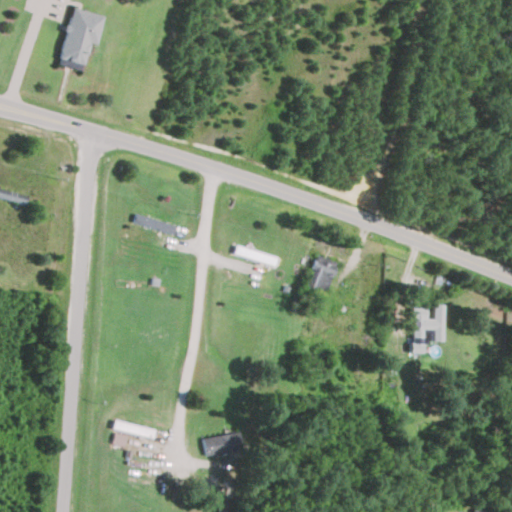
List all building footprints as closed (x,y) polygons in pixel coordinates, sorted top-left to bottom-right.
[(101,15),(69,7),(57,59),(82,65),(87,43),(94,45),(101,15)] [(131,224),(172,232),(174,223),(133,215),(131,224)] [(303,285),(324,292),(335,261),(314,254),(303,285)] [(421,351),(421,327),(431,328),(431,340),(441,340),(442,303),(431,302),(431,317),(425,317),(425,306),(410,306),(410,351),(421,351)] [(319,373),(325,353),(309,347),(302,367),(319,373)] [(201,437),(204,456),(241,447),(237,429),(201,437)]
